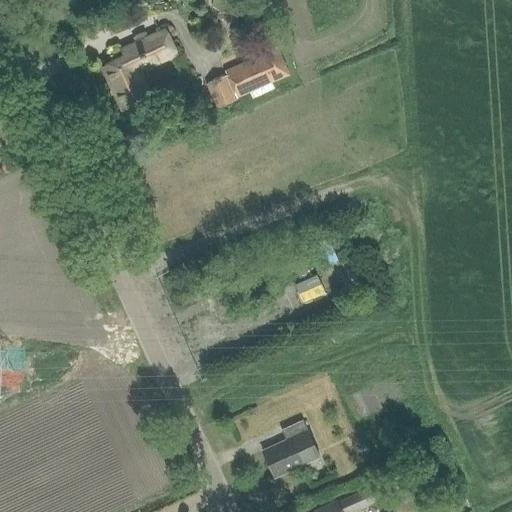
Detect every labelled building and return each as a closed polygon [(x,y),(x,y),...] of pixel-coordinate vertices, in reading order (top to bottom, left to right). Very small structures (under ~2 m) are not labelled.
[(234,0),(218,0),(218,14),(235,13),(234,0)] [(127,57),(104,67),(123,108),(149,97),(137,71),(174,54),(164,33),(124,51),(127,57)] [(270,33),(253,41),(259,56),(224,72),(226,76),(237,99),(289,76),(270,33)] [(71,54),(65,40),(56,44),(62,58),(71,54)] [(226,76),(206,85),(218,112),(238,103),(237,99),(226,76)] [(202,292),(211,312),(245,296),(239,282),(221,290),(219,284),(202,292)] [(263,452),(275,478),(319,457),(308,432),(303,421),(281,431),(286,441),(263,452)] [(360,511),(378,503),(370,486),(349,497),(338,502),(337,501),(313,511),(355,511),(359,510),(360,511)]
